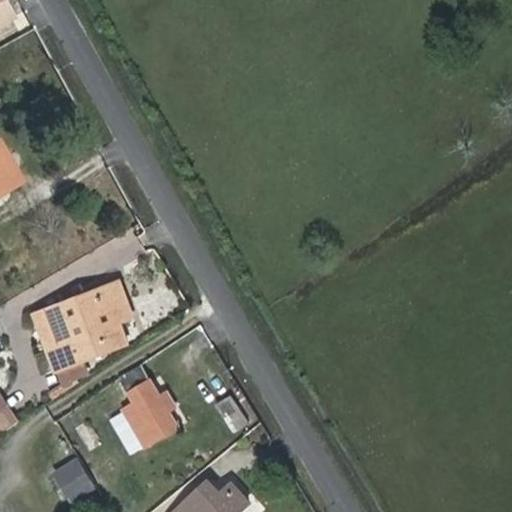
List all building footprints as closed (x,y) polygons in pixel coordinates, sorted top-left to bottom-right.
[(0,0),(0,24),(13,18),(2,0),(0,0)] [(0,32),(16,24),(13,18),(0,24),(0,32)] [(0,152),(0,182),(13,175),(0,152)] [(13,175),(0,182),(0,195),(18,184),(13,175)] [(58,311),(80,366),(138,343),(132,321),(143,317),(129,281),(58,311)] [(70,369),(80,366),(58,311),(48,316),(70,369)] [(126,373),(133,386),(153,376),(146,363),(126,373)] [(151,417),(174,404),(163,385),(140,399),(151,417)] [(0,440),(24,426),(5,395),(0,398),(0,440)] [(157,426),(178,461),(200,449),(174,404),(151,417),(157,426)] [(166,468),(178,461),(157,426),(146,433),(166,468)] [(80,497),(102,484),(86,459),(65,472),(80,497)] [(218,484),(184,511),(254,511),(263,504),(246,486),(232,499),(218,484)]
